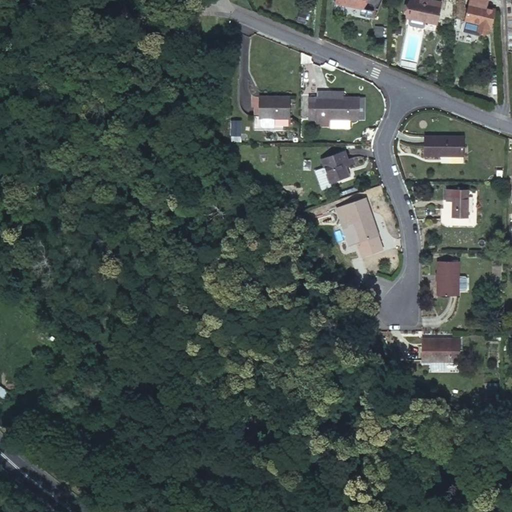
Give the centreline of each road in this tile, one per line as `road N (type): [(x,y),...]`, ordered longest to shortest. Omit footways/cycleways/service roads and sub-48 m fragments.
road 1 (unclassified): [(37,0),(63,24),(151,150),(174,186),(165,196)]
road 2 (residential): [(407,87),(381,139),(410,259),(392,311)]
road 3 (residential): [(211,0),(407,87)]
road 4 (track): [(165,196),(0,92)]
road 5 (unclassified): [(211,0),(176,21),(135,18),(100,0)]
